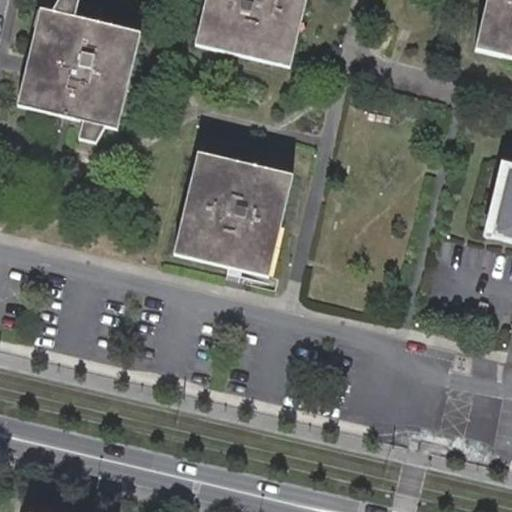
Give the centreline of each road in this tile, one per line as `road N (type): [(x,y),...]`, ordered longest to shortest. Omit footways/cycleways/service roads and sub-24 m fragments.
road 1 (residential): [(0,249),(371,340),(464,382),(511,384)]
road 2 (tertiary): [(241,490),(43,443)]
road 3 (tertiary): [(375,511),(241,490)]
